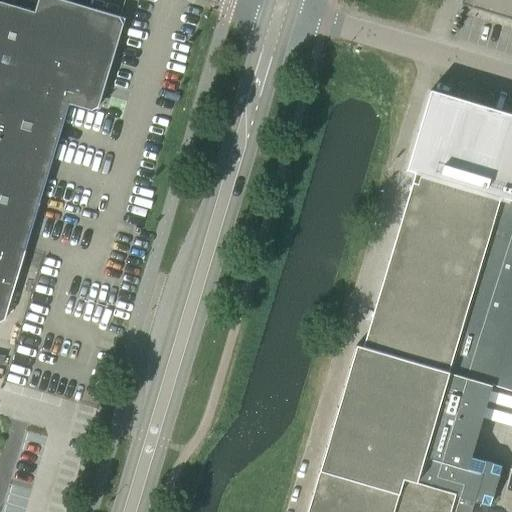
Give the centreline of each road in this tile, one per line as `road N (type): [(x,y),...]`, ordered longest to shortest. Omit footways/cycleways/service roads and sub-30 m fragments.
road 1 (tertiary): [(129,511),(280,3)]
road 2 (unclassified): [(511,78),(280,3)]
